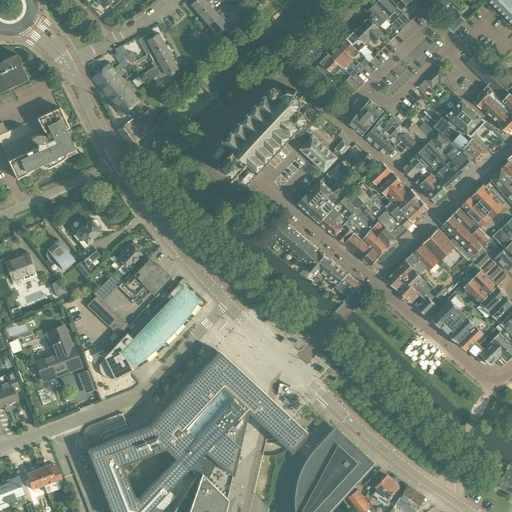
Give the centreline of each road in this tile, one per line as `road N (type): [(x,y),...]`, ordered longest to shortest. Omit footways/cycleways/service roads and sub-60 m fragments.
road 1 (residential): [(442,211),(295,78),(369,0)]
road 2 (residential): [(51,431),(135,400),(226,301)]
road 3 (unclassified): [(469,511),(390,456),(317,389)]
road 4 (unclassified): [(226,301),(151,215),(118,161)]
road 5 (residential): [(372,279),(484,377),(511,371)]
road 6 (residential): [(372,279),(267,190)]
road 7 (residential): [(0,216),(110,164)]
